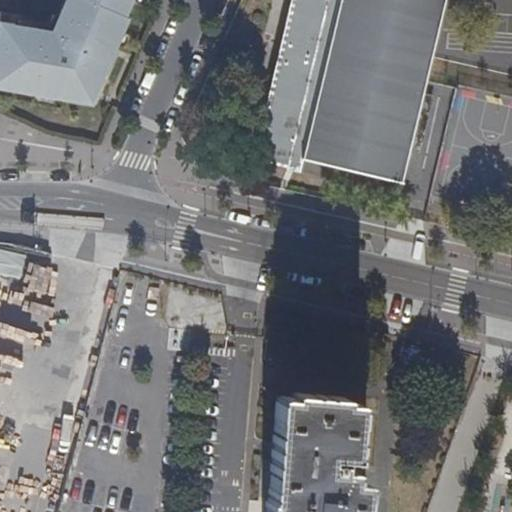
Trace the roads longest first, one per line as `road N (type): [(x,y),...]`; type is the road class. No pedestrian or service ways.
road 1 (secondary): [(511,306),(115,217)]
road 2 (residential): [(115,217),(203,0)]
